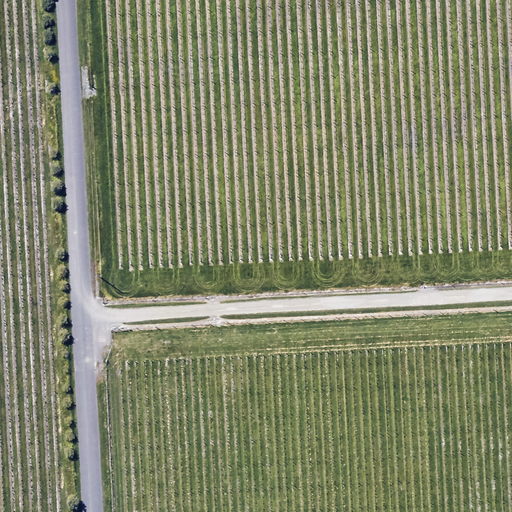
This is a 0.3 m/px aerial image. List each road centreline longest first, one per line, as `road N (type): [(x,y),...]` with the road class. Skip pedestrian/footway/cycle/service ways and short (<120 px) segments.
road 1 (unclassified): [(92,511),(65,0)]
road 2 (track): [(511,298),(82,319)]
